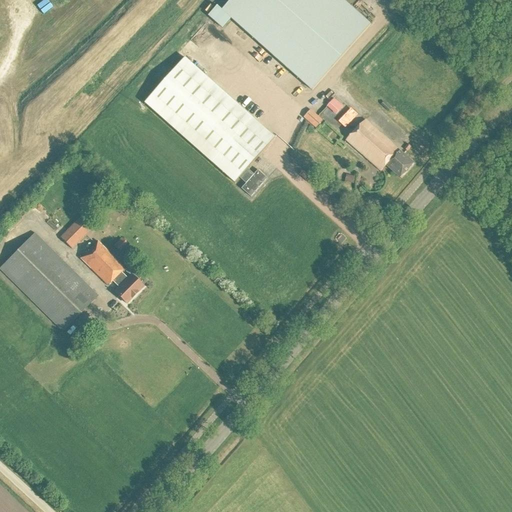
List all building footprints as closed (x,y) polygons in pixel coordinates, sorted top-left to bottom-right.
[(312,91),(371,25),(342,0),(231,0),(222,11),(217,6),(208,17),(223,29),(231,19),(312,91)] [(275,138),(185,58),(145,103),(235,183),(240,178),(246,184),(242,189),(251,197),(267,179),(258,171),(254,175),(247,169),(275,138)] [(343,108),(334,99),(327,107),(336,115),(343,108)] [(316,129),(323,121),(311,110),(304,118),(316,129)] [(414,164),(366,121),(346,141),(381,171),(386,166),(400,178),(414,164)] [(354,184),(355,177),(346,175),(345,182),(354,184)] [(61,238),(72,250),(92,228),(81,217),(61,238)] [(34,234),(0,268),(0,270),(62,332),(97,296),(34,234)] [(120,250),(128,243),(122,237),(115,245),(120,250)] [(124,269),(97,242),(80,259),(108,286),(112,282),(118,288),(113,293),(126,305),(143,288),(131,275),(127,279),(120,273),(124,269)]
